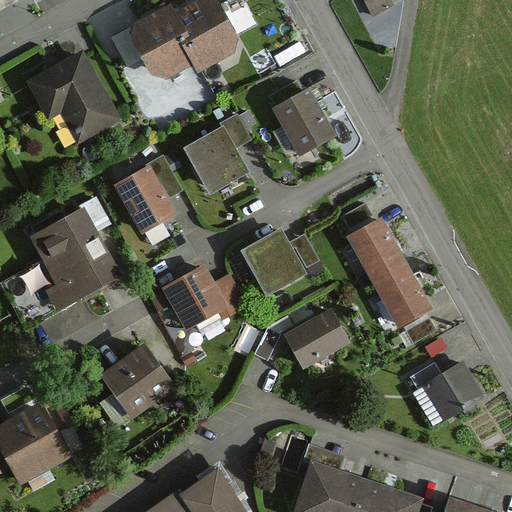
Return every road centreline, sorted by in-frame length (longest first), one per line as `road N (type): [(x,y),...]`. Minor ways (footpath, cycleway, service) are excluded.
road 1 (residential): [(266,411),(511,486)]
road 2 (residential): [(393,150),(511,365)]
road 3 (residential): [(206,254),(393,150)]
road 4 (residential): [(307,0),(393,150)]
road 5 (residential): [(145,306),(0,384)]
